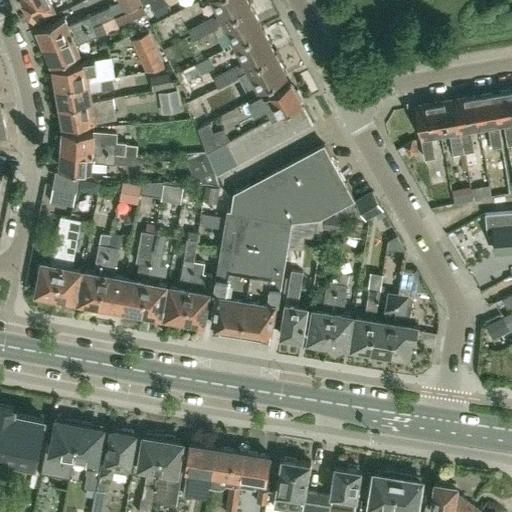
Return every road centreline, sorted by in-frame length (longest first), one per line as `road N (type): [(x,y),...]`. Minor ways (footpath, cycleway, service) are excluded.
road 1 (tertiary): [(441,419),(0,337)]
road 2 (residential): [(441,419),(454,348),(453,295),(348,104)]
road 3 (residential): [(16,270),(31,106),(0,29)]
road 4 (residential): [(348,104),(386,84),(511,61)]
